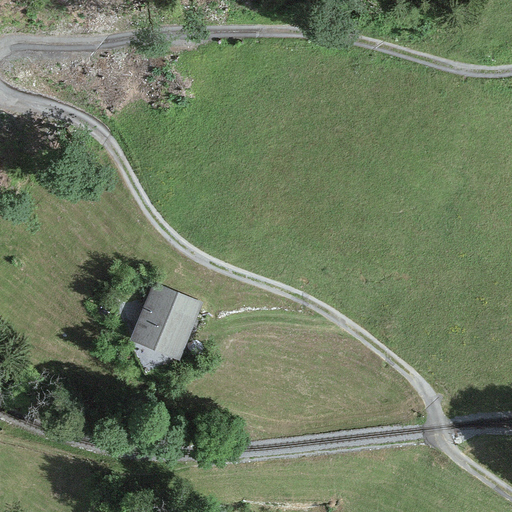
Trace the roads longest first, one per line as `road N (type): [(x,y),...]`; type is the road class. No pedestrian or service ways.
road 1 (track): [(0,92),(97,129),(178,243),(359,332),(426,391),(445,441)]
road 2 (track): [(511,69),(470,70),(325,34),(256,31),(0,48)]
